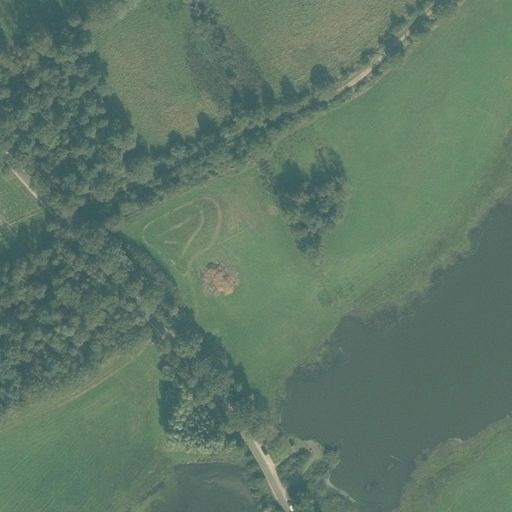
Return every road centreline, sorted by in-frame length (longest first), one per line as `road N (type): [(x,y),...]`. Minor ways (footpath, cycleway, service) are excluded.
road 1 (unclassified): [(288,511),(205,380),(0,150)]
road 2 (track): [(58,215),(343,89),(442,0)]
